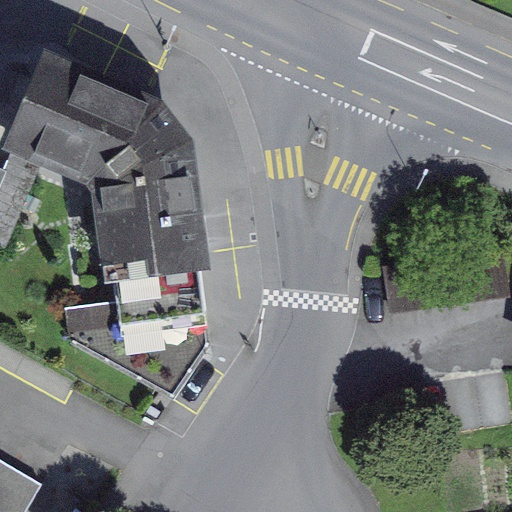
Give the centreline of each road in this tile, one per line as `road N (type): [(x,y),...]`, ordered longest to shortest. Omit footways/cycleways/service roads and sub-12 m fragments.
road 1 (residential): [(363,40),(322,136),(315,265)]
road 2 (secondary): [(511,101),(363,40)]
road 3 (residential): [(177,511),(271,398)]
road 4 (residential): [(271,398),(336,469),(358,511)]
road 5 (residential): [(271,398),(301,337),(315,265)]
